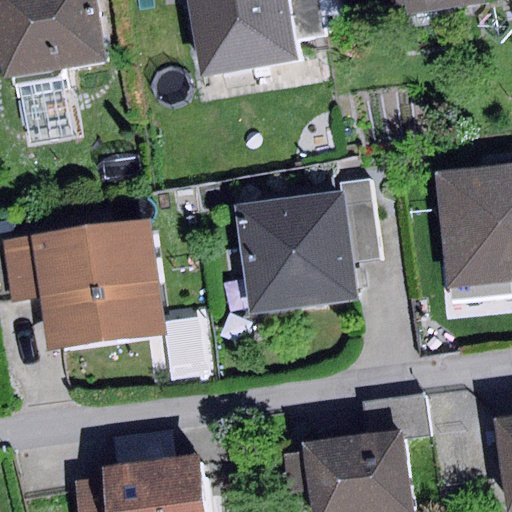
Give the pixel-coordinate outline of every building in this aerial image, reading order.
[(96,0),(0,0),(0,78),(11,77),(13,86),(57,77),(62,69),(107,62),(96,0)] [(188,0),(201,76),(296,60),(293,40),(286,0),(188,0)] [(319,0),(286,0),(293,40),(326,35),(324,28),(319,0)] [(349,0),(319,0),(324,28),(353,24),(349,0)] [(388,0),(391,15),(482,2),(481,0),(388,0)] [(57,77),(13,86),(24,145),(68,137),(57,77)] [(511,163),(433,172),(446,286),(450,285),(511,279),(511,278),(511,163)] [(335,184),(336,193),(345,263),(379,259),(369,179),(335,184)] [(336,193),(233,207),(248,315),(351,301),(345,263),(336,193)] [(146,221),(32,237),(40,298),(47,350),(161,334),(146,221)] [(40,298),(32,237),(3,241),(11,302),(40,298)] [(511,291),(511,279),(450,285),(452,300),(511,294),(511,291)] [(363,403),(367,435),(402,431),(428,427),(423,395),(363,403)] [(511,417),(492,421),(505,511),(507,511),(511,511),(511,417)] [(171,431),(113,439),(117,465),(174,457),(171,431)] [(300,452),(282,454),(287,493),(307,491),(309,511),(410,511),(402,431),(367,435),(299,442),(300,452)] [(204,511),(197,461),(98,475),(98,478),(76,481),(80,511),(204,511)]
